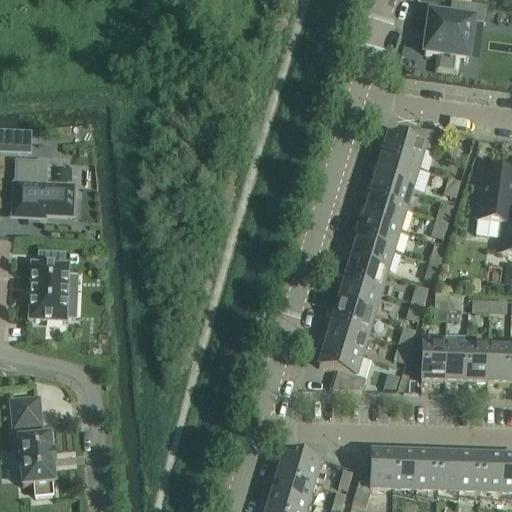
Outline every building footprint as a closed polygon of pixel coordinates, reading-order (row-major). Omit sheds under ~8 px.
[(467,65),(473,26),(484,28),(487,12),(451,7),(449,22),(429,19),(424,59),(467,65)] [(0,135),(0,155),(17,157),(18,136),(0,135)] [(424,154),(433,157),(439,138),(410,135),(406,147),(385,141),(381,155),(384,156),(381,164),(418,175),(424,154)] [(418,175),(381,164),(379,172),(376,171),(373,184),(412,195),(418,175)] [(16,167),(14,208),(35,209),(35,214),(35,219),(42,220),(42,221),(43,221),(43,220),(71,221),(72,194),(36,192),(37,168),(16,167)] [(476,226),(503,229),(499,259),(511,260),(511,220),(511,219),(511,178),(483,175),(476,226)] [(412,195),(373,184),(369,196),(371,197),(369,205),(405,216),(412,195)] [(444,197),(456,201),(460,187),(448,184),(444,197)] [(405,216),(369,205),(366,213),(364,212),(360,225),(399,237),(405,216)] [(448,229),(452,215),(440,211),(435,225),(448,229)] [(399,237),(360,225),(356,238),(359,238),(356,246),(393,257),(399,237)] [(448,229),(435,225),(431,239),(443,242),(448,229)] [(393,257),(356,246),(354,255),(351,254),(348,266),(387,278),(393,257)] [(445,258),(433,254),(429,268),(441,272),(445,258)] [(66,304),(67,273),(68,273),(68,271),(65,271),(62,271),(63,259),(38,258),(37,270),(33,270),(33,269),(31,269),(31,272),(29,323),(28,323),(28,326),(31,326),(63,327),(65,328),(65,325),(65,323),(75,324),(76,304),(66,304)] [(387,278),(348,266),(344,279),(346,280),(344,288),(380,299),(387,278)] [(441,272),(429,268),(425,282),(437,285),(441,272)] [(380,299),(344,288),(341,296),(339,296),(335,308),(374,320),(380,299)] [(423,312),(427,298),(415,294),(410,308),(423,312)] [(447,300),(434,300),(434,314),(447,314),(447,300)] [(447,314),(460,314),(460,300),(447,300),(447,314)] [(489,307),(475,307),(474,319),(489,320),(489,307)] [(503,308),(489,307),(489,320),(503,320),(503,308)] [(374,320),(335,308),(331,321),(334,322),(331,330),(368,341),(374,320)] [(423,312),(410,308),(406,322),(418,326),(423,312)] [(368,341),(331,330),(329,338),(326,337),(323,350),(362,361),(368,341)] [(410,354),(414,340),(402,336),(398,350),(410,354)] [(420,342),(417,352),(422,352),(420,387),(443,388),(444,353),(445,342),(420,342)] [(362,361),(323,350),(319,362),(321,363),(318,372),(337,378),(331,396),(361,397),(365,385),(355,382),(362,361)] [(410,354),(398,350),(394,364),(406,367),(410,354)] [(466,353),(444,353),(443,388),(465,388),(466,353)] [(487,354),(466,353),(465,388),(486,389),(487,354)] [(509,355),(487,354),(486,389),(508,390),(509,355)] [(22,492),(33,491),(35,503),(52,501),(51,489),(54,489),(52,472),(54,472),(54,469),(52,469),(51,461),(53,461),(53,458),(51,458),(49,441),(40,442),(40,432),(41,432),(38,404),(10,407),(13,435),(26,433),(27,443),(17,444),(22,492)] [(320,469),(284,458),(277,480),(313,491),(320,469)] [(393,460),(371,459),(370,488),(359,485),(351,510),(356,511),(366,511),(371,497),(392,497),(393,460)] [(437,461),(393,460),(392,497),(435,499),(437,461)] [(480,463),(437,461),(435,499),(479,500),(480,463)] [(511,463),(480,463),(479,500),(511,501),(511,463)] [(338,493),(347,496),(352,479),(343,476),(338,493)] [(306,511),(313,491),(277,480),(267,511),(306,511)] [(337,511),(341,511),(345,501),(336,498),(332,511),(337,511)]
